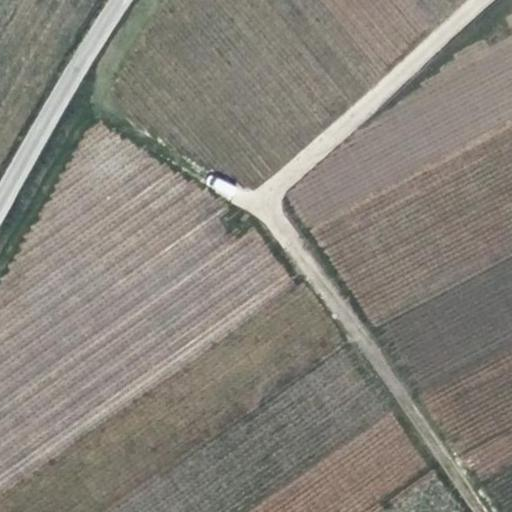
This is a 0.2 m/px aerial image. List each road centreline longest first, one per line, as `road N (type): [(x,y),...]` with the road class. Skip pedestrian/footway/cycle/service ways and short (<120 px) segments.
road 1 (track): [(482,0),(265,191),(89,112),(0,262)]
road 2 (track): [(265,191),(478,511)]
road 3 (tertiary): [(122,0),(0,208)]
